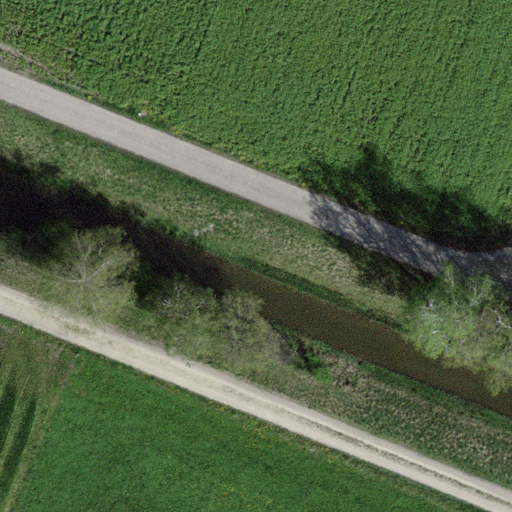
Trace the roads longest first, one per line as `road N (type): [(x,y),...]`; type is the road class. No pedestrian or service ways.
road 1 (track): [(0,83),(511,290)]
road 2 (track): [(0,303),(511,508)]
